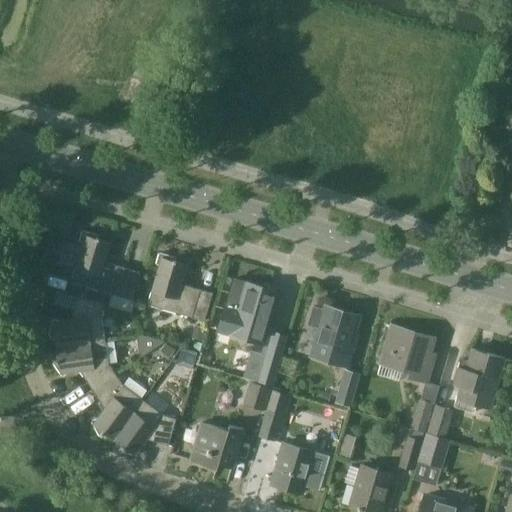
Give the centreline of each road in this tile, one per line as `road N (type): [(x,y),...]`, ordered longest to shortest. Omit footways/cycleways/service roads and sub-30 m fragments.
road 1 (tertiary): [(511,291),(0,141)]
road 2 (residential): [(247,511),(173,489),(81,444),(43,403),(24,320)]
